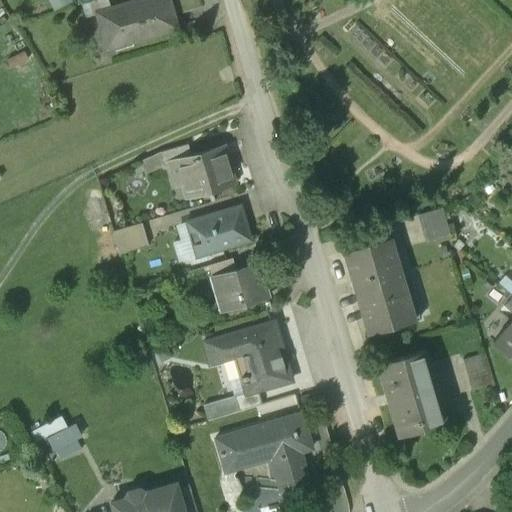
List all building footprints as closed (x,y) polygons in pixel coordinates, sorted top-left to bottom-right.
[(168,0),(139,0),(97,13),(107,49),(177,28),(168,0)] [(186,139),(161,151),(164,163),(176,160),(176,158),(191,154),(186,139)] [(191,154),(176,158),(176,160),(186,195),(233,182),(222,145),(191,154)] [(236,206),(186,221),(196,255),(250,239),(244,221),(241,222),(236,206)] [(441,207),(417,214),(425,242),(449,235),(441,207)] [(141,221),(112,230),(119,253),(148,244),(141,221)] [(389,238),(345,250),(369,333),(419,318),(405,270),(399,272),(389,238)] [(232,257),(208,264),(212,276),(235,269),(232,257)] [(212,276),(211,276),(221,310),(267,297),(257,262),(212,276)] [(511,297),(503,306),(511,313),(511,297)] [(268,322),(201,342),(208,365),(233,357),(240,379),(245,378),(248,390),(249,393),(256,391),(290,381),(282,354),(278,355),(268,322)] [(511,322),(506,329),(504,328),(503,329),(504,329),(493,341),(492,342),(511,359),(511,322)] [(423,350),(378,364),(399,435),(444,421),(423,350)] [(485,354),(463,361),(472,393),(494,386),(485,354)] [(248,390),(232,395),(236,410),(260,403),(256,391),(249,393),(248,390)] [(300,411),(260,423),(261,428),(215,442),(222,465),(268,451),(286,509),(314,501),(298,449),(311,446),(300,411)] [(82,422),(70,426),(66,416),(39,427),(47,449),(87,434),(82,422)] [(144,491),(138,488),(127,491),(123,498),(110,502),(112,511),(183,511),(174,482),(144,491)]
